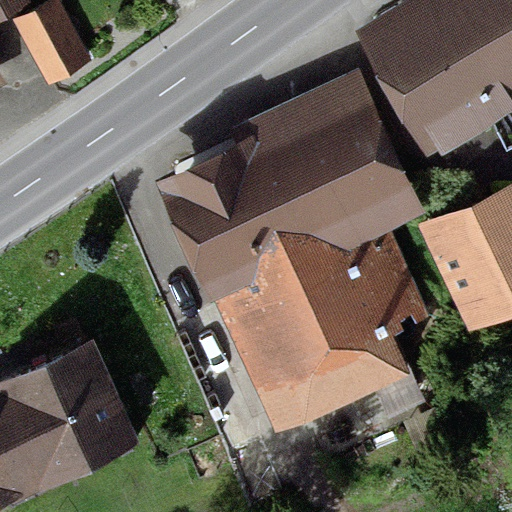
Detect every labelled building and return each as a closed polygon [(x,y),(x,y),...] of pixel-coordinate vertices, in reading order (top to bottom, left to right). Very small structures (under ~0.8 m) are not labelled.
[(47,0),(17,16),(50,76),(86,56),(54,0),(47,0)] [(511,64),(511,0),(440,0),(381,34),(440,134),(484,111),(471,88),(480,82),(483,87),(488,84),(485,80),(511,64)] [(216,262),(231,255),(302,408),(407,358),(358,253),(384,241),(367,205),(342,217),(336,206),(399,176),(363,100),(180,184),(216,262)] [(511,193),(496,201),(492,210),(482,214),(477,201),(429,223),(474,315),(511,297),(511,193)] [(0,492),(54,467),(47,453),(121,418),(86,342),(10,377),(15,388),(0,395),(0,492)]
